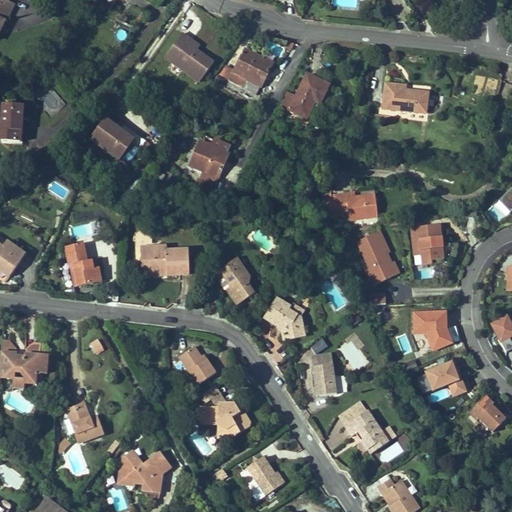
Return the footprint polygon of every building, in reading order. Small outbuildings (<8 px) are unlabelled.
[(8,17),(14,4),(4,0),(0,0),(0,26),(1,26),(2,26),(7,17),(8,17)] [(91,11),(97,0),(89,0),(86,7),(91,11)] [(197,51),(186,43),(189,39),(182,34),(165,57),(200,82),(213,63),(197,51)] [(199,47),(189,39),(186,43),(197,51),(199,47)] [(288,42),(285,48),(290,51),(294,44),(288,42)] [(245,50),(234,71),(225,66),(220,76),(256,94),(260,87),(265,78),(263,78),(266,73),(267,74),(272,64),(245,50)] [(319,105),(328,86),(307,75),(296,97),(288,93),(282,106),(289,110),(313,123),(321,106),(319,105)] [(221,85),(224,79),(218,76),(215,82),(221,85)] [(425,113),(428,94),(408,91),(408,93),(404,93),(405,87),(385,84),(382,108),(425,113)] [(0,140),(20,142),(23,105),(2,104),(1,131),(0,140)] [(154,147),(146,141),(123,124),(119,130),(134,140),(119,160),(127,166),(142,145),(151,152),(154,147)] [(224,164),(228,155),(226,154),(229,147),(214,141),(211,147),(199,142),(190,165),(204,171),(201,179),(215,185),(222,168),(220,167),(222,163),(224,164)] [(211,194),(215,185),(201,179),(197,187),(211,194)] [(511,211),(511,188),(499,201),(510,213),(511,211)] [(377,217),(375,196),(355,198),(346,199),(346,194),(334,195),(337,216),(348,215),(349,220),(377,217)] [(334,217),(331,195),(322,196),(325,218),(334,217)] [(443,259),(440,225),(411,228),(413,246),(420,245),(421,255),(422,266),(431,265),(431,261),(443,259)] [(365,270),(373,286),(390,278),(385,266),(391,263),(387,254),(385,250),(387,249),(379,232),(358,242),(365,258),(370,268),(365,270)] [(25,255),(7,242),(3,248),(21,261),(25,255)] [(101,282),(97,260),(87,261),(83,243),(65,247),(69,266),(70,266),(73,265),(78,287),(101,282)] [(421,255),(420,245),(413,246),(414,256),(421,255)] [(3,248),(0,246),(0,269),(10,277),(21,261),(3,248)] [(189,275),(189,250),(167,251),(167,247),(153,247),(153,253),(141,254),(141,272),(167,272),(167,276),(189,275)] [(370,268),(365,258),(361,260),(365,270),(370,268)] [(248,286),(249,277),(241,275),(237,270),(242,266),(237,259),(214,274),(219,281),(218,282),(225,291),(226,290),(237,305),(254,294),(248,286)] [(396,275),(391,263),(385,266),(390,278),(396,275)] [(249,277),(242,266),(237,270),(241,275),(249,277)] [(386,304),(385,294),(371,295),(371,305),(386,304)] [(300,318),(288,310),(290,307),(276,298),(264,318),(278,327),(282,330),(282,331),(284,340),(304,336),(300,318)] [(303,315),(290,307),(288,310),(300,318),(303,315)] [(428,348),(449,347),(448,310),(411,311),(411,334),(428,334),(428,348)] [(511,349),(511,320),(509,315),(491,325),(506,353),(511,349)] [(316,354),(327,345),(321,337),(310,346),(316,354)] [(10,341),(3,340),(0,367),(0,378),(14,380),(15,372),(19,372),(24,378),(36,379),(37,373),(47,374),(48,355),(40,354),(41,344),(33,343),(33,351),(25,350),(24,357),(20,361),(16,360),(17,349),(10,341)] [(102,349),(98,341),(91,344),(96,352),(102,349)] [(194,347),(179,357),(198,386),(216,374),(206,360),(203,362),(201,358),(194,347)] [(337,394),(331,354),(316,356),(318,367),(313,368),(317,397),(337,394)] [(462,382),(454,362),(426,373),(433,391),(449,385),(453,397),(470,390),(466,380),(462,382)] [(15,372),(14,380),(13,389),(23,390),(24,383),(36,384),(36,379),(24,378),(19,372),(15,372)] [(205,404),(212,399),(217,408),(218,408),(218,404),(226,404),(220,396),(214,387),(200,396),(205,404)] [(496,417),(499,414),(484,398),(471,411),(493,432),(502,423),(496,417)] [(367,411),(360,401),(338,416),(345,427),(367,411)] [(84,404),(67,410),(70,419),(63,421),(67,434),(70,435),(75,433),(79,444),(103,435),(98,421),(92,424),(90,419),(84,404)] [(217,408),(196,408),(199,421),(203,425),(218,425),(226,429),(226,434),(234,439),(236,435),(249,428),(250,424),(246,418),(244,419),(243,417),(239,414),(237,411),(234,404),(226,404),(218,404),(218,408),(217,408)] [(381,432),(367,411),(345,427),(352,437),(356,434),(360,432),(365,439),(362,441),(368,450),(376,445),(379,449),(388,443),(388,442),(395,437),(389,427),(381,432)] [(505,420),(499,414),(496,417),(502,423),(505,420)] [(226,429),(218,425),(218,439),(226,434),(226,429)] [(368,450),(362,441),(365,439),(360,432),(356,434),(361,442),(358,444),(364,453),(368,450)] [(67,438),(55,445),(60,455),(72,448),(67,438)] [(379,449),(376,445),(368,450),(371,455),(379,449)] [(140,460),(133,450),(130,452),(136,459),(140,460)] [(130,452),(121,459),(122,460),(127,467),(119,473),(124,479),(135,481),(144,482),(142,495),(159,498),(163,475),(171,468),(160,452),(143,464),(140,460),(136,459),(130,452)] [(263,457),(247,468),(266,496),(282,485),(274,474),(263,457)] [(124,479),(119,473),(117,485),(134,488),(135,481),(124,479)] [(277,473),(274,474),(282,485),(284,484),(277,473)] [(415,511),(420,509),(401,481),(394,486),(390,479),(378,488),(382,494),(386,491),(394,504),(390,506),(389,507),(392,511),(415,511)] [(394,504),(386,491),(382,494),(390,506),(394,504)] [(44,511),(51,502),(47,499),(36,511),(44,511)] [(0,511),(7,511),(11,508),(11,506),(5,501),(2,501),(0,504),(0,511)] [(63,511),(51,502),(44,511),(63,511)]
